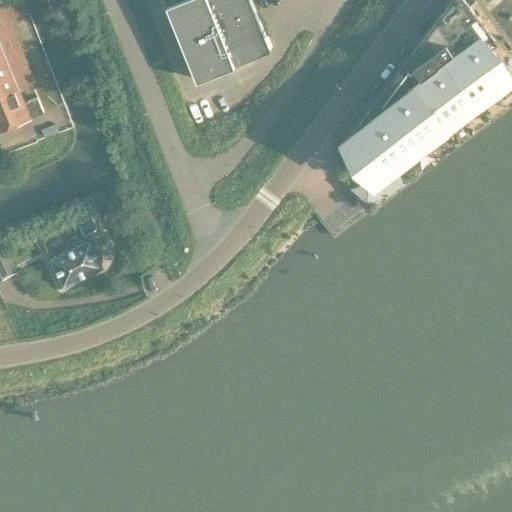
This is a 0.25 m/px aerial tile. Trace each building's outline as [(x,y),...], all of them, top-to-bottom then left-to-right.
[(164,0),(197,79),(271,50),(251,0),(164,0)] [(347,161),(374,196),(511,90),(511,58),(467,0),(449,0),(344,142),(345,142),(353,153),(347,160),(347,161)] [(31,82),(1,7),(0,7),(0,130),(44,112),(37,97),(25,102),(19,87),(31,82)] [(63,287),(102,268),(93,248),(103,243),(91,216),(77,222),(86,242),(50,259),(63,287)] [(0,279),(9,275),(0,254),(0,279)]
